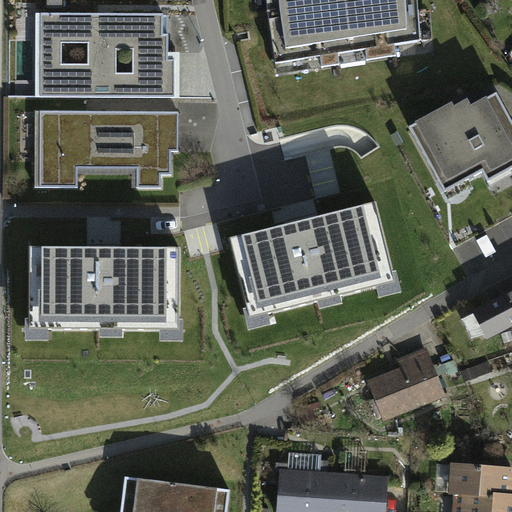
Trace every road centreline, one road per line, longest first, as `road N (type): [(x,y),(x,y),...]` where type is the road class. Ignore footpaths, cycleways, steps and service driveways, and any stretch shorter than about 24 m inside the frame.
road 1 (residential): [(511,265),(253,415)]
road 2 (residential): [(201,0),(247,194),(179,212)]
road 3 (track): [(0,211),(179,212)]
